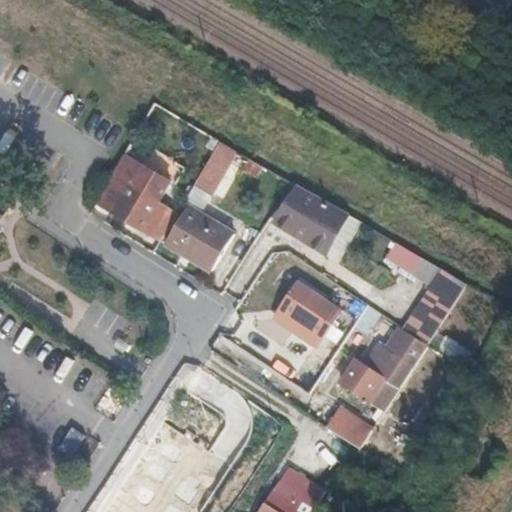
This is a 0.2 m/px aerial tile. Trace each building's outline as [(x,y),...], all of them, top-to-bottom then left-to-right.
[(249,164),(253,157),(222,138),(214,151),(223,157),(241,167),(245,160),(249,164)] [(209,182),(223,157),(214,151),(199,176),(209,182)] [(141,168),(122,156),(96,202),(141,228),(149,215),(159,222),(169,206),(157,199),(169,179),(143,164),(141,168)] [(209,182),(199,176),(183,204),(185,205),(164,240),(212,269),(234,233),(193,209),(209,182)] [(315,193),(292,179),(281,198),(286,201),(275,218),(321,246),(331,229),(303,212),(309,202),(315,193)] [(350,224),(354,215),(315,193),(309,202),(345,222),(350,224)] [(0,217),(9,204),(0,197),(0,217)] [(286,201),(281,198),(270,215),(275,218),(286,201)] [(345,222),(309,202),(303,212),(331,229),(321,246),(328,251),(345,222)] [(169,227),(179,211),(169,206),(159,222),(169,227)] [(169,227),(149,215),(141,228),(162,239),(169,227)] [(463,278),(438,263),(424,286),(449,301),(463,278)] [(324,333),(340,308),(299,281),(282,306),(324,333)] [(445,310),(449,301),(424,286),(401,323),(426,340),(434,326),(421,317),(431,301),(445,310)] [(421,317),(434,326),(445,310),(431,301),(421,317)] [(398,324),(385,343),(390,346),(398,334),(412,343),(382,386),(361,372),(379,342),(378,340),(364,361),(356,356),(343,374),(385,403),(424,341),(398,324)] [(385,343),(381,340),(379,342),(361,372),(382,386),(412,343),(398,334),(390,346),(385,343)] [(311,347),(291,380),(310,392),(331,359),(311,347)] [(370,426),(341,406),(329,423),(359,444),(370,426)] [(194,511),(226,466),(167,427),(111,511),(194,511)] [(326,457),(299,440),(281,466),(308,483),(311,478),(326,457)] [(310,511),(325,489),(311,478),(307,477),(299,488),(283,478),(276,489),(275,488),(259,511),(310,511)]
